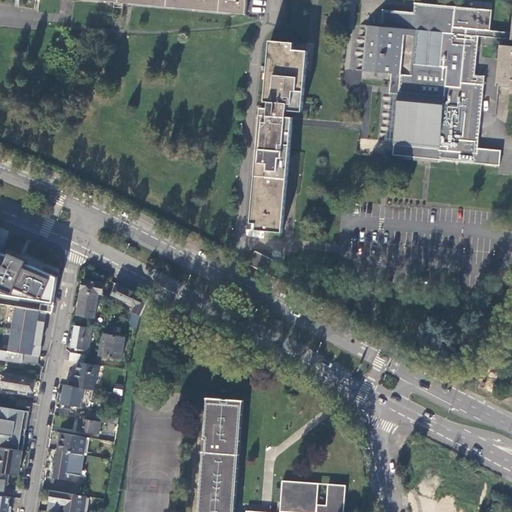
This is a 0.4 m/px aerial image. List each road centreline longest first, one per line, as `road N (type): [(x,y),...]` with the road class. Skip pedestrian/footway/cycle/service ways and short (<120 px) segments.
road 1 (secondary): [(426,383),(85,208)]
road 2 (secondary): [(79,237),(396,402)]
road 3 (residential): [(29,511),(79,237)]
